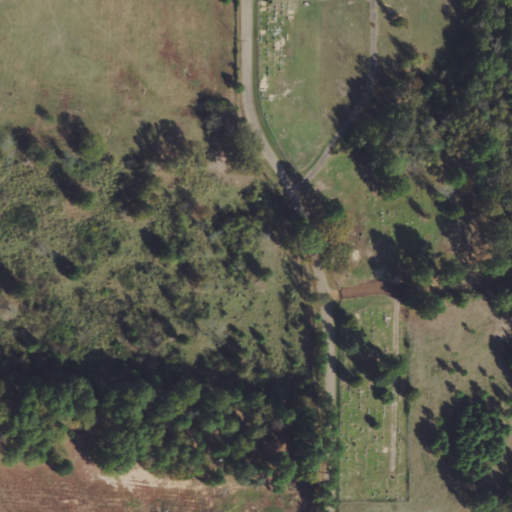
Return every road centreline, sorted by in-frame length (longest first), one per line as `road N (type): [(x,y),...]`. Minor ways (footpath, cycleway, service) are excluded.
road 1 (residential): [(327,349),(318,278),(253,127),(245,0)]
road 2 (residential): [(215,0),(0,57)]
road 3 (residential): [(328,511),(327,349)]
